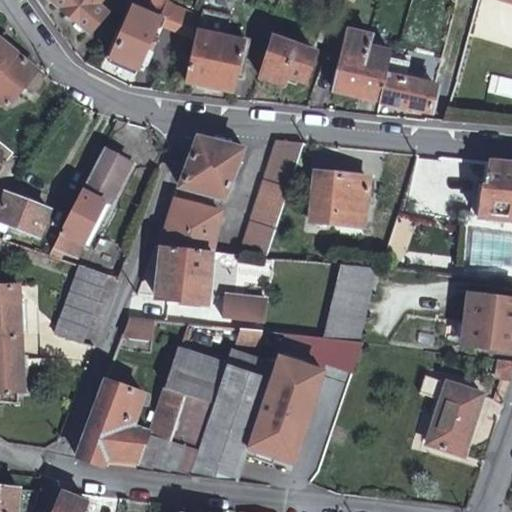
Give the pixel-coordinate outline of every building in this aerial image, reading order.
[(99,0),(51,0),(88,31),(106,11),(97,3),(99,0)] [(165,0),(126,0),(124,4),(131,8),(112,52),(140,63),(160,16),(159,13),(165,0)] [(232,15),(202,9),(185,81),(233,91),(245,42),(227,38),(232,15)] [(334,90),(379,99),(390,50),(369,45),(371,34),(336,26),(330,43),(327,53),(342,57),(334,90)] [(314,51),(273,37),(260,77),(282,83),(284,76),(304,82),(314,51)] [(35,70),(0,40),(0,100),(7,106),(35,70)] [(390,50),(379,99),(432,109),(437,84),(428,82),(428,77),(406,73),(411,52),(404,50),(404,44),(398,43),(396,51),(390,50)] [(462,51),(449,47),(446,55),(459,60),(462,51)] [(140,63),(112,52),(109,58),(137,70),(140,63)] [(459,60),(446,55),(442,73),(454,77),(459,60)] [(240,149),(198,138),(178,186),(221,198),(240,149)] [(303,143),(276,140),(240,254),(264,256),(303,143)] [(130,161),(105,147),(51,249),(73,256),(92,220),(102,200),(107,203),(130,161)] [(138,165),(130,161),(107,203),(102,200),(92,220),(104,227),(138,165)] [(511,219),(511,164),(482,161),(477,216),(511,219)] [(369,176),(314,172),(309,220),(364,225),(369,176)] [(49,210),(5,193),(0,204),(0,237),(0,238),(6,222),(39,235),(49,210)] [(174,198),(158,246),(211,252),(220,211),(174,198)] [(205,303),(211,252),(158,246),(153,245),(135,296),(205,303)] [(107,274),(80,264),(56,333),(81,342),(107,274)] [(374,269),(339,265),(336,278),(322,338),(358,342),(374,269)] [(0,391),(22,390),(18,284),(0,285),(0,391)] [(511,299),(468,294),(464,322),(461,342),(461,345),(511,350),(511,299)] [(267,299),(224,295),(222,317),(264,321),(267,299)] [(153,320),(127,318),(123,329),(151,333),(153,320)] [(461,342),(464,322),(447,319),(444,340),(461,342)] [(262,330),(241,328),(237,342),(260,344),(262,330)] [(319,329),(308,329),(307,336),(317,337),(319,329)] [(179,348),(149,432),(139,461),(135,470),(188,475),(226,366),(227,363),(179,348)] [(274,363),(232,349),(227,363),(226,366),(268,379),(274,363)] [(268,379),(267,385),(313,399),(323,371),(276,356),(274,363),(268,379)] [(511,372),(511,361),(499,359),(496,374),(501,377),(510,378),(511,372)] [(268,379),(226,366),(188,475),(236,481),(247,447),(267,385),(268,379)] [(420,392),(435,398),(440,399),(446,381),(426,375),(420,392)] [(510,378),(501,377),(493,399),(502,401),(510,378)] [(105,457),(139,461),(149,432),(131,425),(142,391),(104,379),(86,427),(75,457),(102,467),(105,457)] [(482,393),(446,381),(440,399),(426,441),(462,453),(482,393)] [(267,385),(247,447),(294,462),(313,399),(267,385)] [(426,441),(440,399),(435,398),(421,439),(426,441)] [(139,461),(105,457),(102,467),(135,470),(139,461)] [(17,511),(20,487),(0,485),(0,511),(17,511)] [(87,501),(62,491),(53,511),(82,511),(83,510),(87,501)] [(178,511),(180,504),(162,502),(160,511),(178,511)]
